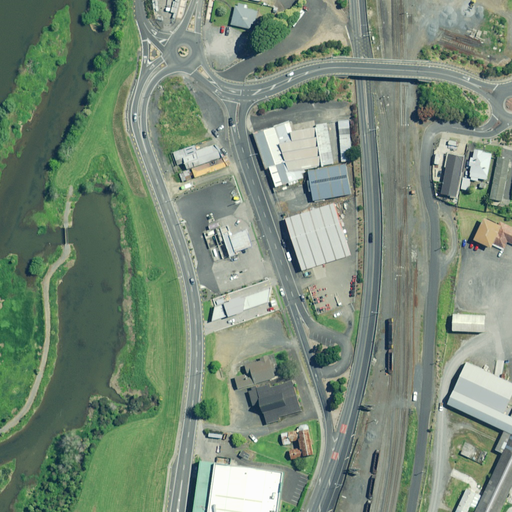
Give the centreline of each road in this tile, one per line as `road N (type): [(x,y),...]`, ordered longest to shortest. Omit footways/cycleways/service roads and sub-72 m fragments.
road 1 (secondary): [(329,483),(358,380),(374,250),(357,0)]
road 2 (unclassified): [(409,511),(426,407),(433,253),(427,137),(437,126),(482,132)]
road 3 (tertiary): [(140,128),(186,265),(195,320),(177,511)]
road 4 (residential): [(313,373),(237,134)]
road 5 (residential): [(244,96),(333,67),(434,72),(470,83)]
